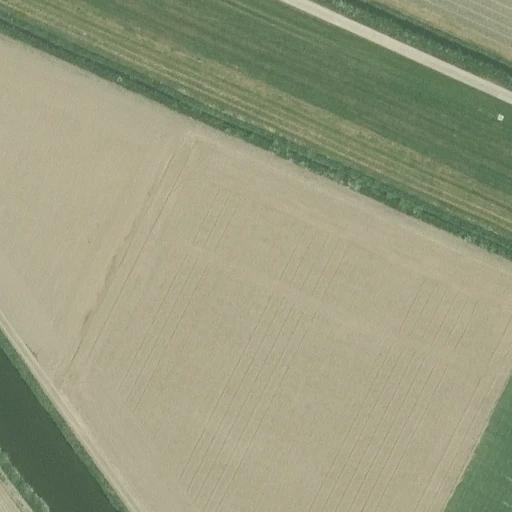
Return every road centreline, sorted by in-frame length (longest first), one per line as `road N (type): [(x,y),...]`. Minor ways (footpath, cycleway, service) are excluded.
road 1 (track): [(511,224),(11,0)]
road 2 (track): [(511,99),(289,0)]
road 3 (track): [(0,41),(183,123)]
